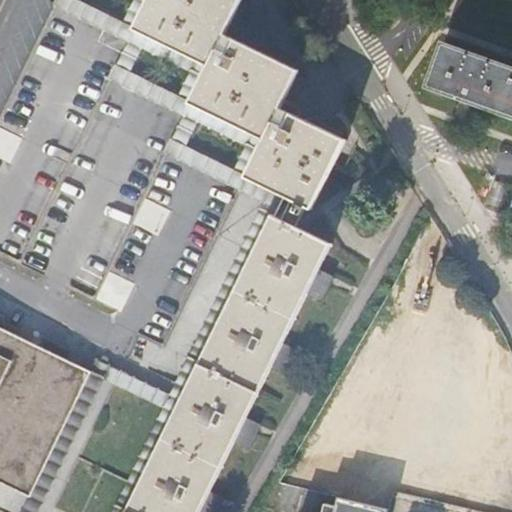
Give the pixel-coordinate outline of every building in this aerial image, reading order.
[(347,138),(283,106),(300,68),(226,31),(241,0),(148,0),(137,22),(212,60),(192,101),(230,120),(266,138),(248,176),(313,208),(347,138)] [(511,65),(447,42),(431,84),(511,113),(511,65)] [(199,511),(331,246),(273,218),(128,511),(199,511)] [(313,294),(326,298),(335,272),(321,268),(313,294)] [(455,312),(460,293),(443,289),(438,308),(455,312)] [(455,312),(438,308),(400,465),(444,476),(483,319),(455,312)] [(0,481),(31,497),(93,372),(0,326),(0,481)] [(248,418),(240,441),(252,445),(260,422),(248,418)] [(388,511),(389,508),(341,497),(337,511),(388,511)]
